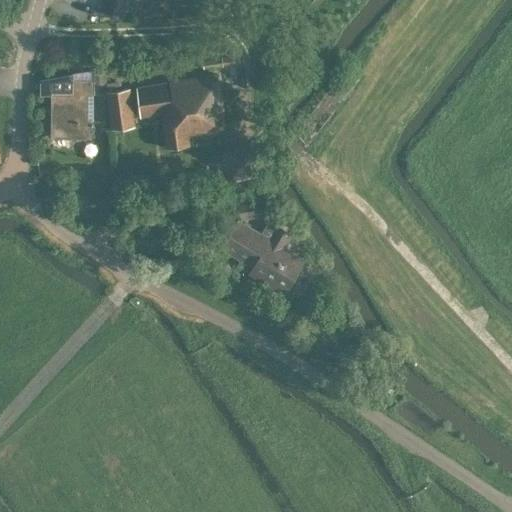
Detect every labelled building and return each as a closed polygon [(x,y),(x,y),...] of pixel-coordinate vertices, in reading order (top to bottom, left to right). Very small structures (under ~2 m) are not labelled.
[(237,44),(223,46),(224,55),(238,53),(237,44)] [(223,46),(204,48),(205,57),(224,55),(223,46)] [(340,60),(341,61),(332,75),(346,86),(361,65),(345,53),(340,60)] [(54,111),(54,126),(67,126),(93,127),(93,110),(89,110),(90,85),(94,85),(94,71),(95,61),(91,62),(79,64),(76,65),(76,84),(55,84),(54,111)] [(217,64),(110,82),(115,119),(134,117),(133,107),(160,104),(165,138),(206,133),(205,125),(211,124),(210,115),(226,113),(220,68),(217,64)] [(251,135),(222,143),(229,170),(259,163),(251,135)] [(204,157),(183,159),(184,173),(206,170),(204,157)] [(267,177),(240,182),(242,189),(268,184),(267,177)] [(242,189),(239,190),(242,207),(273,200),(270,184),(268,184),(242,189)] [(183,203),(177,214),(192,222),(195,216),(189,212),(195,200),(183,203)] [(306,251),(291,242),(301,225),(271,207),(261,224),(242,213),(228,238),(266,260),(262,267),(288,282),(306,251)]
